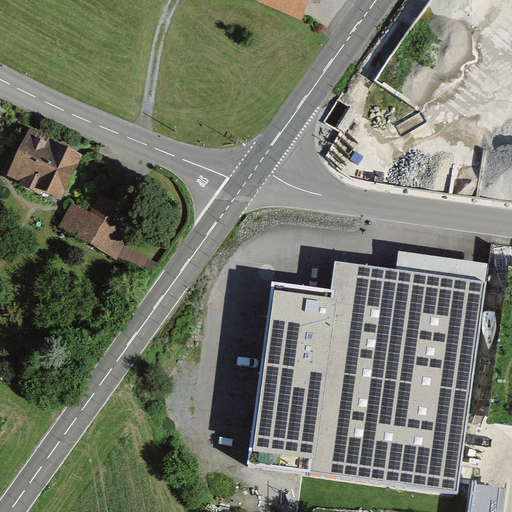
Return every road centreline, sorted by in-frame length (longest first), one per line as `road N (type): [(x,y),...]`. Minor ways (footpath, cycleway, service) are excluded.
road 1 (secondary): [(9,511),(250,176)]
road 2 (tertiary): [(250,176),(228,178),(0,78)]
road 3 (unclassified): [(250,176),(271,174),(329,198),(511,223)]
road 4 (secondary): [(250,176),(376,0)]
road 5 (track): [(174,0),(159,36),(143,144)]
